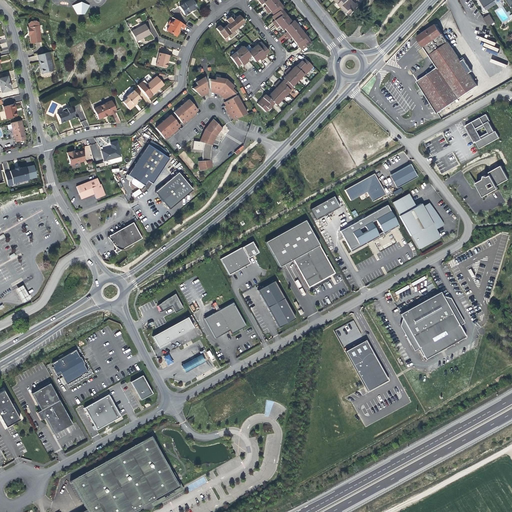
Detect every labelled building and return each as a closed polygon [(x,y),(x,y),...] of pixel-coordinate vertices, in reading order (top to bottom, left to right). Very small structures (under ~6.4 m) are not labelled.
[(195,9),(197,8),(191,0),(190,0),(179,7),(184,14),(186,15),(189,14),(188,12),(191,10),(193,11),(196,10),(195,9)] [(266,0),(264,2),(266,4),(267,6),(264,8),(266,11),(278,1),(277,0),(266,0)] [(342,0),(338,4),(350,15),(362,3),(359,1),(357,2),(356,1),(354,0),(342,0)] [(480,0),(486,8),(498,0),(480,0)] [(272,13),(274,15),(281,9),(283,8),(278,1),(266,11),(269,13),(271,11),(272,13)] [(80,2),(72,5),(77,14),(84,14),(89,5),(80,2)] [(287,16),(281,9),(274,15),(272,16),(274,19),(275,20),(272,22),(274,25),(287,16)] [(234,30),(244,22),(238,15),(237,16),(236,18),(233,14),(226,20),(229,23),(228,24),(225,27),(222,29),(219,26),(216,29),(224,39),(227,36),(230,39),(237,33),(234,30)] [(489,14),(484,18),(489,26),(494,22),(489,14)] [(284,28),(292,22),(287,16),(274,25),(277,28),(279,26),(281,28),(282,29),(284,28)] [(183,30),(186,26),(175,19),(173,23),(170,21),(166,26),(169,27),(167,31),(176,37),(179,32),(179,30),(180,29),(180,28),(183,30)] [(292,22),(284,28),(286,30),(287,31),(284,34),(287,37),(299,27),(294,20),(292,22)] [(130,31),(135,41),(144,36),(150,33),(145,23),(130,31)] [(426,48),(430,45),(444,36),(436,24),(417,37),(424,47),(425,46),(426,48)] [(39,26),(29,27),(27,27),(28,33),(28,36),(30,36),(30,43),(40,42),(39,26)] [(293,38),(294,41),(304,33),(299,27),(287,37),(289,39),(292,37),(293,38)] [(311,43),(304,33),(294,41),(296,44),(297,44),(298,45),(299,47),(301,50),(311,43)] [(444,36),(430,45),(435,52),(449,43),(444,36)] [(268,51),(260,42),(254,47),(263,59),(266,57),(264,54),(266,52),(268,51)] [(449,43),(435,52),(430,56),(438,68),(428,74),(416,82),(437,113),(478,86),(469,73),(461,61),(449,43)] [(424,47),(430,56),(435,52),(430,45),(426,48),(425,46),(424,47)] [(248,57),(250,55),(248,52),(243,46),(236,51),(246,63),(249,61),(247,58),(248,57)] [(254,47),(248,52),(250,55),(255,61),(257,60),(258,58),(261,61),(263,59),(254,47)] [(246,63),(236,51),(230,56),(237,66),(239,64),(241,63),(243,65),(246,63)] [(49,52),(38,55),(40,64),(42,73),(54,70),(49,52)] [(170,55),(160,53),(156,66),(166,69),(168,62),(170,55)] [(313,67),(304,58),(301,61),(301,62),(300,63),(298,65),(298,64),(295,67),(295,66),(294,66),(304,76),(313,67)] [(464,59),(461,61),(469,73),(472,71),(464,59)] [(304,76),(294,66),(295,67),(293,69),(292,70),(289,68),(287,70),(298,81),(303,75),(304,76)] [(298,81),(287,70),(284,73),(287,75),(286,76),(284,78),(283,78),(293,88),(293,87),(292,87),(298,81)] [(136,85),(147,98),(152,94),(151,94),(156,90),(163,84),(156,75),(147,83),(143,79),(136,85)] [(7,77),(0,78),(0,89),(1,93),(10,90),(9,84),(7,77)] [(223,79),(215,77),(214,80),(208,81),(209,88),(215,89),(214,92),(218,93),(221,96),(224,93),(227,98),(233,94),(229,88),(231,83),(223,79)] [(208,93),(204,78),(195,82),(196,86),(192,89),(197,94),(202,91),(204,95),(208,93)] [(293,88),(283,78),(284,80),(283,81),(281,83),(279,80),(276,83),(287,94),(293,88)] [(287,94),(276,83),(274,85),(274,86),(276,88),(275,89),(273,91),(282,99),(287,94)] [(282,99),(273,91),(272,93),(270,95),(267,92),(265,95),(276,105),(282,99)] [(135,102),(139,100),(132,92),(125,98),(126,99),(121,104),(128,112),(134,107),(132,105),(135,102)] [(239,101),(235,95),(223,103),(226,107),(224,108),(229,115),(230,114),(233,120),(245,112),(242,107),(240,108),(237,102),(239,101)] [(276,105),(265,95),(262,97),(263,98),(261,99),(260,101),(259,101),(256,103),(265,112),(274,103),(276,105)] [(177,108),(172,112),(181,123),(186,119),(187,121),(194,115),(192,114),(197,110),(188,99),(183,104),(184,105),(179,110),(177,108)] [(116,112),(110,101),(93,109),(98,119),(104,116),(107,114),(108,116),(116,112)] [(15,103),(3,105),(6,118),(16,115),(15,110),(14,107),(16,107),(15,103)] [(68,120),(74,118),(70,107),(62,109),(61,112),(57,114),(60,123),(68,120)] [(174,129),(178,126),(170,115),(154,127),(163,138),(167,135),(168,136),(175,130),(174,129)] [(473,138),(479,149),(499,138),(495,131),(494,132),(488,122),(489,121),(485,115),(470,123),(471,125),(467,127),(473,138)] [(199,168),(200,171),(211,167),(210,163),(210,159),(210,154),(210,149),(211,144),(213,139),(215,135),(218,131),(221,128),(212,119),(208,125),(206,128),(204,131),(202,135),(199,142),(203,143),(202,146),(201,150),(201,154),(201,157),(202,161),(198,161),(198,164),(199,168)] [(21,120),(11,123),(16,142),(26,140),(24,129),(21,120)] [(109,159),(121,156),(117,141),(109,143),(111,147),(108,148),(100,150),(103,160),(109,159)] [(133,176),(144,183),(144,184),(148,179),(152,182),(169,157),(148,143),(128,173),(133,176)] [(70,164),(84,161),(82,150),(79,150),(78,151),(76,152),(73,153),(73,150),(67,152),(70,164)] [(410,165),(392,175),(399,187),(417,177),(414,171),(410,165)] [(482,180),(475,183),(479,190),(483,197),(497,189),(496,186),(508,179),(500,166),(488,172),(490,175),(487,177),(483,176),(482,180)] [(9,170),(9,171),(12,183),(27,179),(24,167),(18,168),(18,167),(17,167),(13,168),(14,169),(9,170)] [(12,184),(12,183),(9,171),(4,173),(8,186),(12,184)] [(192,189),(177,171),(154,191),(161,200),(168,208),(192,189)] [(373,174),(344,190),(350,201),(366,192),(372,202),(385,194),(373,174)] [(397,189),(399,187),(392,175),(390,176),(397,189)] [(142,186),(144,183),(133,176),(131,179),(132,181),(136,184),(139,187),(142,186)] [(99,185),(97,179),(77,187),(80,196),(82,195),(83,197),(93,193),(94,195),(96,200),(105,196),(101,184),(99,185)] [(339,207),(333,196),(310,209),(316,220),(339,207)] [(421,204),(399,216),(413,241),(417,238),(422,247),(439,238),(435,230),(443,226),(436,213),(430,202),(422,207),(421,204)] [(387,205),(340,231),(350,249),(378,234),(371,222),(375,220),(382,232),(397,223),(387,205)] [(398,226),(397,223),(382,232),(375,220),(371,222),(378,234),(350,249),(351,252),(381,235),(398,226)] [(279,267),(293,260),(318,246),(304,221),(265,242),(279,267)] [(112,255),(140,239),(131,224),(120,230),(106,238),(113,251),(111,252),(112,255)] [(417,238),(413,241),(418,250),(422,247),(417,238)] [(258,252),(252,241),(220,259),(229,275),(243,267),(242,266),(246,264),(246,265),(250,263),(247,258),(258,252)] [(318,246),(293,260),(308,287),(330,275),(333,274),(318,246)] [(22,285),(16,289),(24,303),(30,299),(22,285)] [(414,307),(402,314),(404,319),(424,352),(428,360),(467,337),(463,330),(443,296),(440,292),(414,307)] [(159,304),(162,310),(171,305),(174,303),(178,310),(182,308),(174,294),(170,296),(171,298),(159,304)] [(450,298),(443,296),(463,330),(465,322),(450,298)] [(267,307),(278,327),(288,322),(295,318),(284,298),(267,307)] [(232,302),(203,318),(215,338),(229,330),(231,334),(239,329),(238,328),(240,327),(241,328),(245,325),(232,302)] [(151,336),(157,346),(163,343),(193,328),(187,317),(151,336)] [(424,352),(404,319),(401,326),(415,351),(424,352)] [(365,341),(346,351),(368,391),(387,380),(365,341)] [(61,374),(67,384),(88,372),(84,364),(83,365),(79,358),(80,357),(76,349),(54,362),(55,364),(52,366),(57,376),(61,374)] [(169,354),(164,357),(168,366),(174,362),(169,354)] [(202,355),(183,365),(187,371),(205,361),(202,355)] [(141,399),(151,394),(141,376),(131,382),(139,396),(141,399)] [(30,392),(39,409),(57,399),(48,382),(30,392)] [(3,390),(0,391),(0,416),(6,427),(14,422),(19,419),(3,390)] [(107,394),(101,397),(101,398),(105,397),(116,417),(112,419),(113,420),(119,417),(107,394)] [(101,397),(82,407),(95,430),(113,420),(112,419),(116,417),(105,397),(101,398),(101,397)] [(52,433),(70,423),(57,399),(39,409),(44,418),(52,433)] [(38,419),(40,418),(41,420),(44,418),(39,409),(34,411),(38,419)] [(107,459),(68,480),(84,509),(85,511),(131,511),(155,499),(156,501),(163,498),(162,495),(171,490),(172,492),(179,489),(165,464),(150,435),(107,459)]
